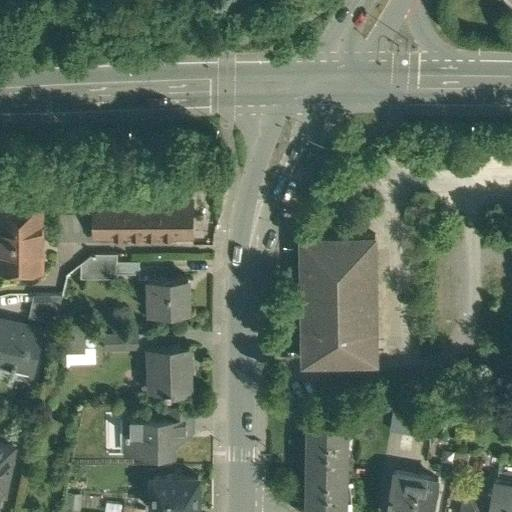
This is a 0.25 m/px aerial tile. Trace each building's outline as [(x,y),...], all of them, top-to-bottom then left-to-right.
[(71,181),(58,181),(58,211),(71,211),(71,181)] [(84,181),(71,181),(71,211),(84,211),(84,181)] [(97,181),(84,181),(84,211),(96,211),(96,199),(97,199),(97,181)] [(97,199),(96,199),(96,211),(96,234),(129,234),(129,199),(97,199)] [(161,199),(129,199),(129,234),(161,234),(161,199)] [(194,199),(161,199),(161,234),(194,234),(194,199)] [(42,209),(28,209),(25,207),(18,207),(15,209),(2,209),(2,269),(16,269),(19,272),(25,272),(28,269),(42,269),(42,209)] [(376,235),(303,236),(305,360),(378,358),(376,235)] [(140,259),(118,260),(118,273),(141,272),(140,259)] [(189,278),(151,278),(151,297),(157,297),(157,311),(189,311),(189,278)] [(63,293),(37,293),(32,315),(57,320),(63,293)] [(43,329),(0,319),(0,360),(14,363),(12,370),(16,370),(18,361),(33,365),(32,367),(33,368),(30,381),(31,381),(43,329)] [(82,323),(66,324),(66,336),(83,335),(82,323)] [(139,333),(106,335),(107,347),(140,346),(139,333)] [(191,344),(155,345),(156,388),(169,388),(169,390),(191,390),(191,344)] [(166,415),(128,415),(128,453),(175,453),(175,431),(193,431),(193,403),(166,403),(166,415)] [(429,435),(428,406),(395,406),(390,430),(429,435)] [(345,419),(310,419),(310,511),(346,511),(345,419)] [(0,493),(2,486),(6,487),(15,446),(2,443),(0,444),(0,493)] [(469,452),(457,450),(449,496),(461,498),(469,452)] [(429,511),(435,478),(393,472),(387,511),(429,511)] [(182,474),(169,473),(169,476),(154,476),(154,511),(161,511),(198,511),(199,493),(202,490),(202,484),(199,480),(200,477),(182,476),(182,474)] [(511,511),(511,485),(493,482),(491,496),(465,492),(461,511),(511,511)]
